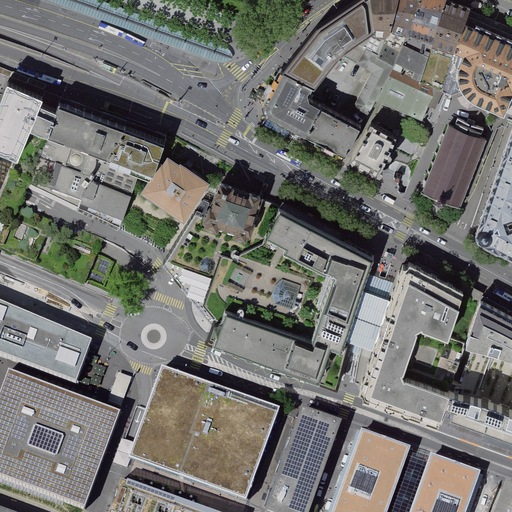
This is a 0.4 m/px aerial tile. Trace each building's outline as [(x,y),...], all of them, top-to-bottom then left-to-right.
[(223,47),(96,0),(40,0),(105,23),(135,33),(216,63),(220,64),(227,63),(229,62),(233,59),(231,53),(223,47)] [(295,52),(282,68),(312,84),(315,85),(323,74),(339,53),(358,63),(360,60),(366,50),(378,57),(388,34),(376,31),(371,0),(356,0),(317,25),(295,52)] [(388,34),(397,0),(371,0),(376,31),(388,34)] [(393,64),(417,0),(397,0),(388,34),(378,57),(393,64)] [(420,79),(446,0),(417,0),(393,64),(392,68),(420,79)] [(454,50),(468,15),(470,8),(446,0),(420,79),(443,90),(452,93),(462,89),(457,80),(456,71),(458,60),(461,53),(454,50)] [(505,112),(511,114),(511,34),(506,32),(508,26),(481,15),(479,20),(468,15),(454,50),(461,53),(458,60),(456,71),(457,80),(462,89),(467,95),(471,99),(477,102),(505,114),(505,112)] [(375,100),(392,68),(393,64),(378,57),(366,50),(360,60),(376,68),(357,102),(359,111),(367,115),(375,100)] [(264,103),(307,96),(312,84),(282,68),(264,103)] [(436,109),(443,90),(420,79),(392,68),(375,100),(422,120),(428,106),(436,109)] [(0,94),(0,150),(18,157),(30,126),(41,101),(43,95),(5,81),(0,94)] [(305,133),(321,103),(307,96),(264,103),(267,113),(305,133)] [(57,107),(41,101),(30,126),(47,133),(57,107)] [(163,141),(59,102),(57,107),(47,133),(50,134),(112,157),(112,160),(111,161),(137,171),(140,172),(150,176),(163,141)] [(305,133),(345,154),(361,124),(321,103),(305,133)] [(458,118),(455,126),(449,124),(423,191),(460,206),(486,139),(481,137),(484,128),(475,124),(476,122),(469,119),(468,121),(458,118)] [(371,122),(351,158),(380,172),(387,158),(397,135),(371,122)] [(50,134),(33,178),(84,197),(86,190),(108,159),(112,160),(112,157),(50,134)] [(162,163),(142,191),(184,220),(210,183),(182,163),(180,165),(169,157),(164,164),(162,163)] [(511,159),(504,157),(480,222),(481,224),(478,229),(478,234),(481,239),(511,255),(511,159)] [(111,161),(112,160),(108,159),(86,190),(84,197),(80,208),(120,227),(121,223),(140,172),(137,171),(111,161)] [(206,223),(246,235),(260,199),(223,187),(206,223)] [(196,219),(169,256),(219,275),(227,252),(242,258),(258,251),(265,240),(281,210),(260,199),(246,235),(206,223),(196,219)] [(284,203),(281,210),(344,244),(347,237),(284,203)] [(333,276),(366,293),(377,261),(344,244),(281,210),(265,240),(333,276)] [(219,275),(210,299),(223,314),(227,303),(313,334),(333,276),(265,240),(258,251),(242,258),(227,252),(219,275)] [(219,275),(169,256),(165,262),(220,323),(223,314),(210,299),(219,275)] [(446,332),(462,290),(435,276),(407,263),(406,267),(403,268),(399,266),(387,300),(373,339),(356,388),(360,389),(361,393),(437,421),(448,387),(398,368),(415,321),(446,332)] [(352,332),(366,293),(333,276),(313,334),(227,303),(223,314),(220,323),(213,343),(334,386),(352,332)] [(398,368),(448,387),(458,363),(466,339),(481,299),(462,290),(446,332),(415,321),(398,368)] [(352,332),(363,336),(373,339),(387,300),(377,297),(366,293),(352,332)] [(511,315),(481,299),(466,339),(496,349),(508,353),(511,354),(511,315)] [(0,355),(14,361),(76,383),(90,347),(92,340),(0,303),(0,355)] [(458,363),(487,373),(496,349),(466,339),(458,363)] [(487,373),(458,363),(448,387),(479,398),(487,373)] [(278,412),(161,370),(129,460),(181,478),(239,499),(246,501),(278,412)] [(71,398),(9,374),(0,397),(0,482),(62,506),(64,502),(84,510),(100,468),(120,416),(71,398)] [(132,386),(118,381),(116,386),(109,406),(124,411),(131,391),(132,386)] [(511,409),(510,409),(479,398),(448,387),(437,421),(446,424),(467,431),(477,435),(511,446),(511,409)] [(310,511),(344,418),(302,403),(265,507),(277,511),(310,511)] [(391,511),(414,453),(362,435),(333,511),(391,511)] [(125,456),(130,442),(121,439),(117,454),(125,456)] [(414,453),(391,511),(413,511),(432,460),(414,453)] [(471,511),(484,478),(432,460),(413,511),(471,511)] [(216,511),(120,477),(107,511),(216,511)] [(511,511),(511,489),(510,489),(502,511),(511,511)]
